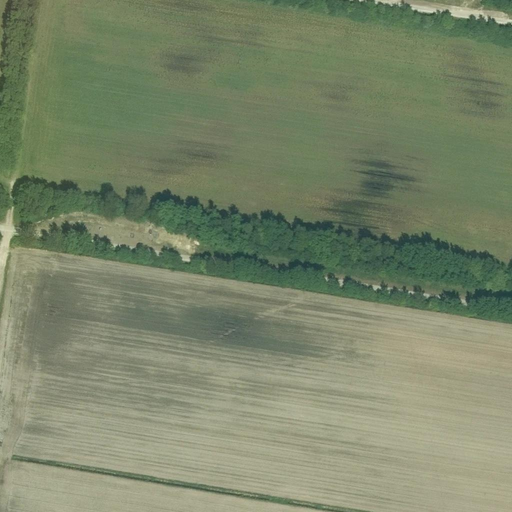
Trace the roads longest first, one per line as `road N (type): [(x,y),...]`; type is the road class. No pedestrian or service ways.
road 1 (track): [(0,227),(511,309)]
road 2 (track): [(0,263),(41,0)]
road 3 (track): [(511,22),(375,0)]
